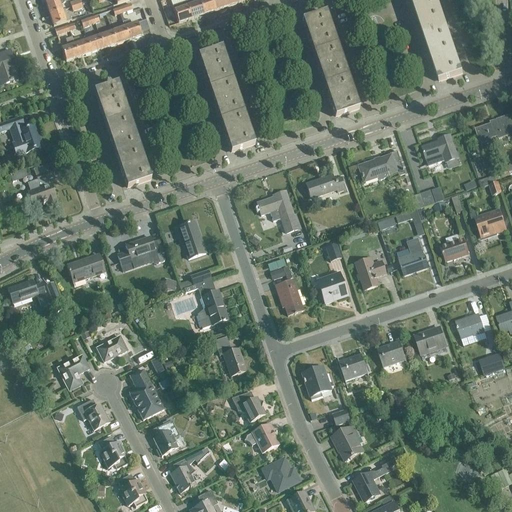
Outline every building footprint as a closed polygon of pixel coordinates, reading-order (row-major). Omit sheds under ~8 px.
[(211,0),(209,0),(199,4),(203,16),(216,12),(211,0)] [(226,0),(211,0),(216,12),(229,8),(226,0)] [(436,70),(441,83),(461,77),(434,0),(411,0),(413,7),(415,6),(423,32),(421,32),(424,39),(425,38),(434,65),(433,65),(435,71),(436,70)] [(46,5),(50,16),(61,12),(57,1),(46,5)] [(70,4),(71,9),(81,5),(80,1),(70,4)] [(191,1),(185,4),(187,8),(191,21),(203,16),(199,4),(192,6),(191,1)] [(187,8),(185,4),(185,3),(172,7),(178,25),(191,21),(187,8)] [(131,5),(118,10),(120,16),(133,11),(131,5)] [(61,12),(50,16),(53,27),(71,21),(68,13),(66,14),(64,11),(61,12)] [(333,106),(337,118),(356,112),(323,15),(304,22),(308,35),(306,35),(308,42),(310,41),(319,67),(317,67),(319,74),(321,73),(330,100),(329,101),(331,106),(333,106)] [(95,25),(92,18),(81,22),(83,29),(95,25)] [(122,24),(124,29),(128,42),(142,37),(137,25),(132,26),(130,21),(122,24)] [(69,33),(67,27),(55,32),(57,37),(69,33)] [(124,29),(112,33),(116,46),(128,42),(124,29)] [(112,33),(99,38),(103,50),(116,46),(112,33)] [(79,38),(72,41),(78,59),(91,55),(87,42),(81,44),(79,38)] [(99,38),(87,42),(91,55),(103,50),(99,38)] [(78,59),(72,41),(71,39),(65,41),(67,48),(61,51),(66,63),(78,59)] [(481,49),(484,56),(491,53),(488,47),(481,49)] [(229,141),(233,154),(253,147),(220,51),(200,58),(204,70),(202,71),(205,77),(206,77),(215,103),(214,103),(216,109),(217,108),(226,134),(225,135),(227,141),(229,141)] [(0,83),(4,82),(5,85),(17,81),(13,68),(11,68),(10,63),(13,62),(9,53),(0,55),(0,83)] [(125,176),(129,189),(149,182),(116,87),(96,93),(101,106),(99,107),(101,112),(103,112),(112,138),(110,139),(112,144),(114,144),(123,170),(121,170),(123,176),(125,176)] [(511,135),(511,124),(509,116),(496,121),(496,123),(474,130),(477,139),(478,138),(481,146),(490,143),(489,140),(497,138),(498,140),(511,135)] [(21,119),(2,125),(0,125),(0,133),(4,132),(23,126),(21,119)] [(21,127),(10,130),(15,145),(13,145),(17,157),(40,149),(36,136),(37,135),(35,127),(22,132),(21,127)] [(426,162),(427,161),(428,166),(445,161),(446,164),(458,160),(450,137),(438,141),(439,144),(434,146),(434,145),(421,149),(426,162)] [(404,176),(404,174),(397,154),(389,156),(390,158),(358,169),(363,184),(376,179),(377,183),(388,179),(387,177),(396,174),(398,178),(404,176)] [(444,163),(432,166),(434,172),(446,169),(444,163)] [(35,177),(37,182),(28,185),(30,192),(27,193),(32,208),(39,206),(40,207),(41,207),(47,207),(48,210),(57,207),(50,186),(49,186),(47,180),(52,178),(50,172),(49,172),(47,166),(36,170),(38,176),(35,177)] [(511,166),(501,169),(502,174),(511,172),(511,166)] [(14,175),(15,182),(34,180),(33,173),(14,175)] [(497,184),(494,177),(479,182),(482,189),(489,187),(493,197),(502,194),(498,184),(497,184)] [(337,194),(345,192),(341,179),(333,182),(331,178),(305,187),(310,201),(337,192),(337,194)] [(466,185),(469,192),(481,186),(477,180),(466,185)] [(439,189),(420,195),(425,208),(444,202),(439,189)] [(273,225),(280,222),(281,222),(286,236),(298,232),(285,194),(273,198),(274,200),(257,206),(261,219),(270,216),(273,225)] [(411,198),(415,211),(417,211),(425,208),(420,195),(411,198)] [(457,198),(451,200),(457,215),(463,213),(457,198)] [(417,212),(421,224),(428,222),(424,210),(417,212)] [(417,211),(415,211),(410,213),(415,227),(421,225),(417,211)] [(495,226),(503,223),(499,211),(477,218),(476,213),(469,216),(471,221),(475,219),(482,239),(497,234),(495,226)] [(195,224),(177,230),(188,261),(206,255),(195,224)] [(292,238),(295,247),(310,242),(307,233),(292,238)] [(445,240),(447,246),(440,248),(445,264),(469,256),(464,240),(455,243),(454,237),(445,240)] [(157,265),(163,263),(161,255),(163,255),(159,242),(151,244),(149,239),(124,247),(126,253),(116,257),(120,268),(131,265),(130,261),(153,253),(157,265)] [(325,250),(330,263),(341,260),(336,246),(325,250)] [(397,255),(399,261),(404,278),(428,270),(423,253),(411,257),(409,251),(397,255)] [(67,267),(73,285),(104,274),(99,257),(67,267)] [(374,278),(385,275),(381,263),(375,265),(376,266),(372,267),(370,260),(355,265),(363,288),(376,284),(374,278)] [(282,265),(280,261),(269,265),(270,269),(282,265)] [(190,279),(193,287),(212,281),(209,273),(190,279)] [(335,300),(349,295),(341,273),(322,280),(325,287),(321,288),(327,306),(336,303),(335,300)] [(175,288),(177,288),(175,281),(168,284),(170,290),(171,290),(171,291),(175,289),(175,288)] [(180,292),(193,287),(191,281),(178,286),(180,292)] [(199,291),(206,311),(199,317),(204,330),(216,326),(217,330),(223,328),(222,324),(223,324),(223,325),(225,324),(225,323),(229,321),(226,313),(224,313),(223,309),(224,309),(219,293),(216,294),(212,282),(185,291),(186,295),(199,291)] [(275,288),(280,301),(281,306),(283,305),(288,319),(303,314),(293,282),(275,288)] [(37,297),(37,300),(40,308),(48,306),(41,285),(34,287),(32,283),(8,291),(13,306),(13,305),(14,308),(21,305),(20,303),(23,302),(23,304),(31,302),(30,300),(37,297)] [(511,336),(511,305),(511,306),(511,309),(511,315),(497,320),(502,334),(510,332),(511,336)] [(483,316),(487,332),(493,331),(489,314),(483,316)] [(474,337),(474,338),(485,335),(479,317),(456,324),(461,341),(469,339),(474,337)] [(415,338),(421,357),(446,348),(440,330),(415,338)] [(96,350),(104,365),(127,353),(120,338),(96,350)] [(376,351),(383,370),(406,362),(400,343),(376,351)] [(485,346),(468,350),(471,359),(488,354),(485,346)] [(217,351),(219,357),(223,356),(231,378),(246,373),(238,351),(231,353),(229,347),(217,351)] [(142,364),(156,357),(154,352),(140,359),(142,364)] [(499,354),(479,361),(484,377),(505,370),(499,354)] [(339,364),(345,382),(368,375),(362,357),(339,364)] [(57,370),(69,394),(82,387),(77,377),(81,375),(89,371),(82,358),(57,370)] [(157,360),(150,363),(156,376),(163,373),(157,360)] [(166,364),(168,370),(175,367),(173,361),(166,364)] [(303,376),(310,396),(312,402),(323,399),(322,395),(331,392),(330,389),(334,388),(332,384),(329,385),(324,369),(303,376)] [(164,412),(143,372),(129,379),(136,392),(129,396),(143,423),(164,412)] [(161,382),(162,390),(172,389),(171,381),(161,382)] [(250,394),(243,396),(231,401),(237,413),(245,415),(250,425),(265,417),(261,409),(263,404),(254,401),(250,394)] [(88,421),(94,433),(109,425),(100,406),(96,408),(93,402),(77,410),(83,423),(88,421)] [(333,416),(334,420),(336,427),(350,423),(346,411),(333,416)] [(160,437),(152,441),(158,452),(156,452),(159,458),(161,458),(161,459),(169,455),(170,457),(176,454),(175,452),(177,451),(179,453),(187,449),(181,436),(178,437),(171,423),(157,430),(160,437)] [(251,435),(262,456),(279,447),(274,439),(275,438),(272,434),(274,433),(270,426),(251,435)] [(340,454),(345,464),(363,454),(356,440),(359,439),(353,428),(331,439),(339,454),(340,454)] [(114,467),(116,473),(128,466),(122,455),(124,454),(119,444),(115,446),(111,439),(98,446),(105,460),(103,461),(108,470),(114,467)] [(206,450),(186,460),(172,467),(176,473),(170,476),(177,489),(176,490),(176,491),(177,490),(180,496),(189,491),(190,492),(191,490),(199,486),(198,486),(196,487),(191,478),(196,473),(195,472),(194,473),(189,467),(194,462),(198,466),(209,455),(206,450)] [(221,464),(227,472),(233,468),(227,460),(221,464)] [(383,471),(377,474),(371,474),(354,482),(365,504),(378,498),(371,483),(389,474),(388,470),(396,466),(393,460),(380,466),(383,471)] [(284,461),(280,463),(262,472),(267,481),(270,480),(278,494),(299,483),(293,471),(289,472),(284,461)] [(511,475),(509,477),(506,470),(490,477),(498,492),(511,485),(511,475)] [(130,477),(117,484),(124,498),(123,499),(128,508),(133,505),(135,510),(147,504),(141,492),(143,491),(138,481),(134,483),(130,477)] [(213,511),(212,509),(217,506),(210,492),(197,499),(201,507),(191,511),(213,511)] [(313,511),(304,493),(286,502),(290,511),(313,511)] [(399,511),(394,503),(376,511),(399,511)]
